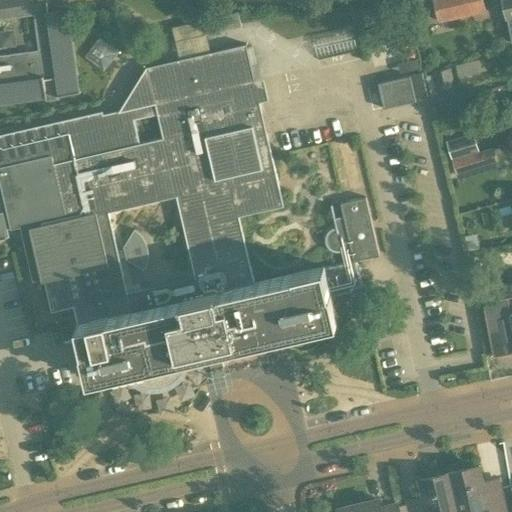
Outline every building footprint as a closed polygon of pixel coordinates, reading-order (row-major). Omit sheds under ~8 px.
[(0,0),(0,180),(1,186),(11,228),(14,228),(20,226),(33,280),(44,278),(52,311),(74,306),(78,323),(76,323),(77,325),(81,345),(82,350),(81,350),(83,357),(88,379),(104,376),(121,372),(128,380),(137,386),(147,389),(157,389),(167,387),(177,382),(184,374),(189,365),(192,355),(199,353),(213,350),(338,321),(333,297),(352,292),(353,297),(368,293),(366,285),(362,286),(359,270),(356,260),(379,255),(366,197),(340,203),(345,225),(336,227),(330,229),(326,234),(325,239),(326,245),(330,250),(336,252),(342,251),(348,278),(328,282),(324,266),(254,282),(239,215),(285,205),(273,156),(268,135),(262,109),(260,102),(259,95),(248,42),(146,67),(119,112),(103,115),(102,111),(0,135),(0,99),(45,94),(45,97),(59,96),(59,92),(80,90),(80,88),(78,89),(67,7),(70,7),(68,0),(0,0)] [(483,0),(434,0),(439,21),(486,10),(483,0)] [(511,0),(503,0),(511,39),(511,0)] [(99,36),(84,56),(104,70),(119,50),(99,36)] [(478,72),(476,60),(456,65),(458,76),(478,72)] [(426,76),(430,93),(438,91),(438,90),(455,86),(450,67),(432,71),(432,74),(426,76)] [(410,75),(378,83),(384,109),(416,101),(410,75)] [(471,95),(431,107),(437,130),(466,121),(463,113),(475,110),(471,95)] [(452,160),(476,153),(476,152),(479,151),(473,133),(446,141),(452,160)] [(318,144),(321,159),(334,156),(338,176),(364,172),(358,137),(318,144)] [(480,167),(476,153),(452,160),(456,174),(480,167)] [(3,210),(0,210),(0,232),(9,230),(3,210)] [(483,301),(494,356),(511,352),(511,317),(511,313),(511,312),(509,297),(483,301)] [(508,511),(500,476),(482,481),(478,466),(449,473),(459,511),(474,507),(475,511),(508,511)] [(454,511),(459,511),(449,473),(419,480),(423,497),(408,500),(410,511),(454,511)] [(399,511),(398,502),(381,505),(379,499),(338,509),(338,511),(399,511)]
